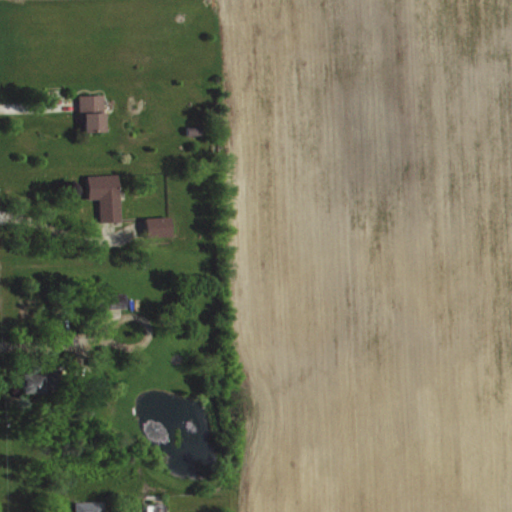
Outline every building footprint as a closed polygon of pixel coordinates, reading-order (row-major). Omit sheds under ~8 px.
[(75,94),(101,92),(103,130),(81,131),(79,111),(76,112),(75,94)] [(83,175),(116,173),(119,219),(98,220),(96,198),(84,198),(83,175)] [(141,217),(167,216),(169,234),(143,236),(141,217)] [(129,293),(107,294),(107,309),(129,308),(129,293)] [(23,374),(24,392),(60,391),(59,368),(44,368),(44,373),(23,374)] [(72,511),(72,500),(101,500),(101,511),(72,511)]
